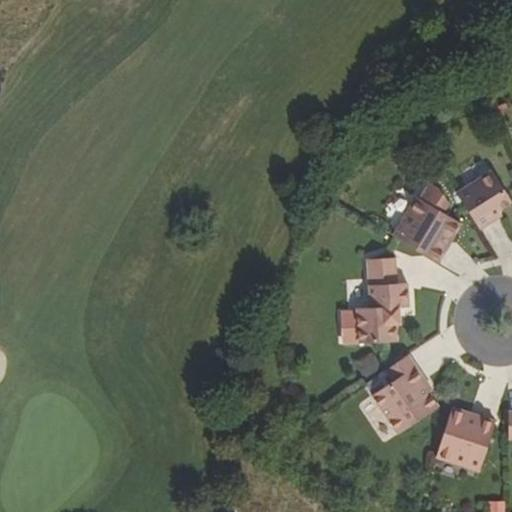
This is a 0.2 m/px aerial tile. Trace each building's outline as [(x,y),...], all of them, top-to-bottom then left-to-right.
[(456,192),(479,228),(501,214),(498,209),(511,201),(491,170),(456,192)] [(417,198),(393,237),(438,263),(461,224),(442,213),(448,202),(438,189),(430,184),(421,200),(417,198)] [(396,258),(370,260),(374,308),(345,310),(348,344),(400,340),(398,322),(402,322),(401,307),(411,306),(409,283),(398,284),(396,258)] [(427,379),(410,354),(387,369),(395,380),(373,395),(399,433),(440,406),(423,381),(427,379)] [(452,408),(436,457),(479,471),(495,422),(452,408)]
